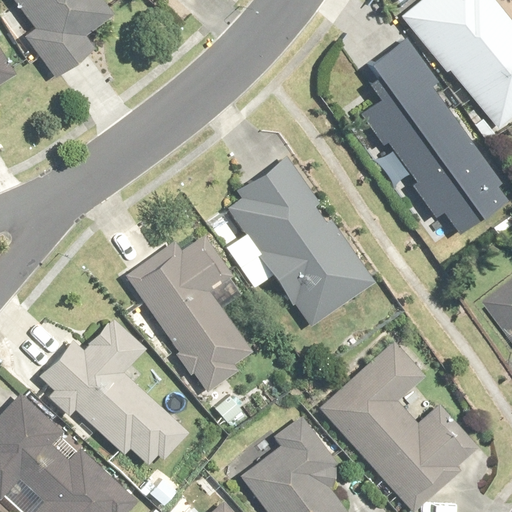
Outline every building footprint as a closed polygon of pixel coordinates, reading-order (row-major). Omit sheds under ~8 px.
[(52,0),(0,0),(0,44),(1,47),(0,47),(0,74),(14,97),(43,79),(41,75),(85,43),(52,0)] [(122,0),(132,10),(141,0),(122,0)] [(511,107),(511,58),(448,0),(405,0),(369,36),(462,152),(511,107)] [(485,211),(376,54),(309,101),(414,258),(485,211)] [(263,176),(191,222),(273,349),(345,303),(263,176)] [(217,376),(176,312),(199,296),(167,250),(146,264),(145,263),(86,301),(158,414),(217,376)] [(511,275),(455,317),(511,396),(511,275)] [(110,392),(62,353),(49,370),(37,361),(1,400),(105,492),(148,447),(97,408),(110,392)] [(361,358),(308,403),(280,426),(348,511),(394,511),(423,490),(422,490),(447,470),(405,420),(382,439),(366,420),(394,396),(361,358)] [(28,448),(0,426),(0,510),(1,511),(92,511),(26,451),(28,448)] [(307,511),(296,497),(306,490),(267,433),(234,455),(243,469),(241,470),(206,492),(208,495),(202,499),(212,511),(307,511)] [(159,511),(177,492),(159,476),(142,496),(152,505),(146,511),(159,511)]
